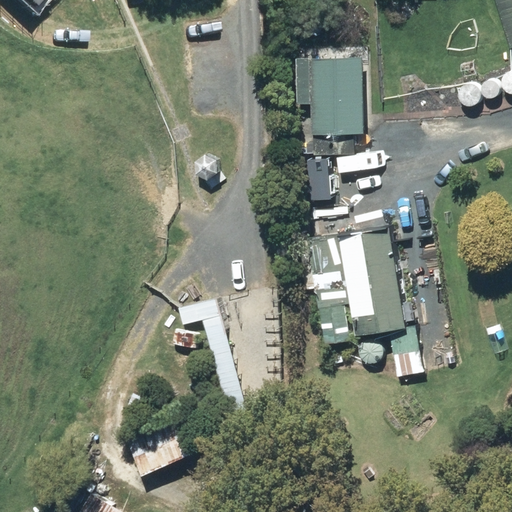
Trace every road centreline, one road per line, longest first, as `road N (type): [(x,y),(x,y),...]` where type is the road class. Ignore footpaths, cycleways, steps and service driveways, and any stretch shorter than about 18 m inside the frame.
road 1 (track): [(248,0),(265,441),(335,511)]
road 2 (track): [(429,322),(400,154),(435,114),(511,90)]
